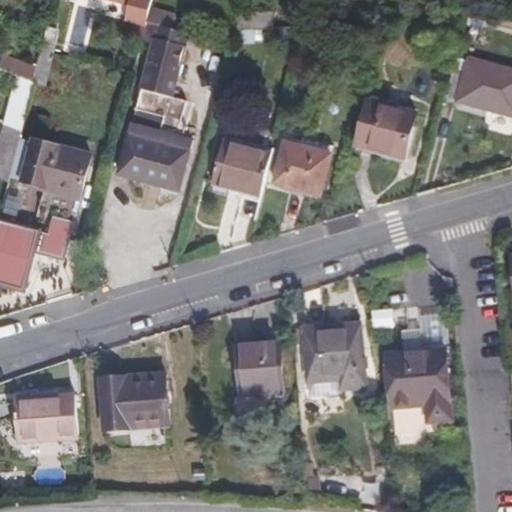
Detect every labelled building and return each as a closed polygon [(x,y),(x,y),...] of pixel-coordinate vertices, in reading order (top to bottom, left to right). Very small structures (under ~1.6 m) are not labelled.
[(167,15),(142,8),(138,21),(163,28),(167,15)] [(267,12),(235,14),(231,30),(265,28),(267,12)] [(138,21),(133,40),(146,43),(128,108),(158,116),(154,132),(126,124),(113,174),(149,184),(174,190),(187,141),(177,138),(187,103),(163,97),(169,73),(173,74),(184,33),(163,28),(138,21)] [(50,31),(40,28),(26,84),(34,86),(50,31)] [(444,69),(437,97),(445,99),(510,116),(511,108),(511,71),(462,58),(458,73),(444,69)] [(0,67),(0,73),(11,78),(20,82),(24,72),(2,63),(0,67)] [(11,78),(0,119),(0,126),(14,131),(26,84),(20,82),(11,78)] [(409,115),(360,103),(350,147),(392,156),(399,158),(409,115)] [(0,126),(0,180),(1,181),(3,174),(12,138),(14,131),(0,126)] [(12,138),(3,174),(73,195),(84,153),(28,137),(26,142),(12,138)] [(257,190),(267,152),(219,139),(209,178),(228,183),(242,186),(257,190)] [(321,152),(277,140),(265,182),(287,187),(310,193),(321,152)] [(255,197),(257,190),(242,186),(240,193),(255,197)] [(42,235),(0,223),(0,286),(17,291),(23,268),(28,249),(57,256),(62,238),(66,222),(47,217),(42,235)] [(511,298),(511,257),(503,258),(508,299),(511,298)] [(337,379),(337,389),(360,387),(356,328),(349,328),(302,331),(305,381),(337,379)] [(277,399),(274,343),(241,345),(232,345),(234,394),(256,393),(256,400),(277,399)] [(394,357),(399,434),(457,431),(453,353),(394,357)] [(94,378),(96,430),(161,427),(158,374),(105,377),(94,378)] [(12,443),(72,440),(70,395),(10,398),(10,410),(12,443)]
